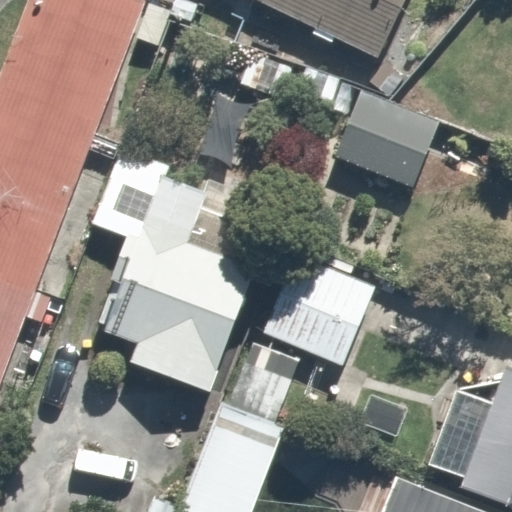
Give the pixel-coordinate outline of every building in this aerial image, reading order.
[(0,380),(148,8),(128,0),(24,0),(0,62),(0,380)] [(379,0),(247,0),(359,48),(379,0)] [(511,0),(494,0),(409,109),(511,142),(511,0)] [(434,146),(331,105),(307,165),(410,206),(434,146)] [(198,193),(170,184),(175,166),(104,144),(77,230),(117,243),(91,326),(128,338),(118,369),(214,399),(253,273),(180,251),(198,193)] [(378,278),(294,246),(261,332),(344,364),(378,278)] [(414,461),(457,477),(452,490),(511,511),(511,365),(501,361),(485,403),(442,386),(414,461)] [(251,511),(286,428),(214,399),(168,511),(251,511)] [(483,511),(394,476),(379,511),(483,511)]
